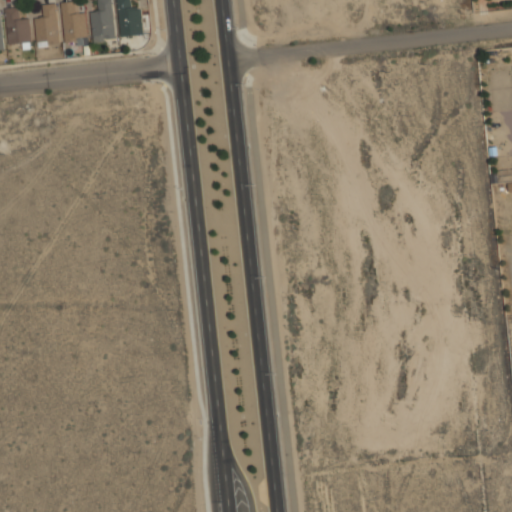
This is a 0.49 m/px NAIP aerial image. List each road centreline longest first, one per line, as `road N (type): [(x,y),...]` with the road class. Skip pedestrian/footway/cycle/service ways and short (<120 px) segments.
road 1 (secondary): [(276,511),(220,0)]
road 2 (secondary): [(171,0),(226,511)]
road 3 (tertiary): [(511,29),(227,61)]
road 4 (tertiary): [(0,82),(179,63)]
